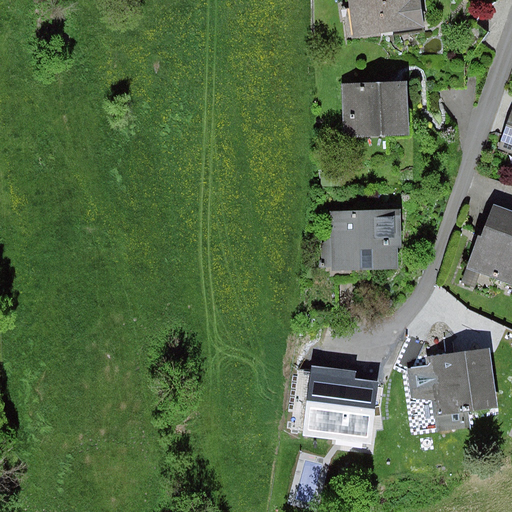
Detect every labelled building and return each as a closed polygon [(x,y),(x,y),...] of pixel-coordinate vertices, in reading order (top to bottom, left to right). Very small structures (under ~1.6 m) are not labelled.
[(420,0),(349,0),(350,9),(342,10),(345,40),(424,30),(420,0)] [(487,32),(474,23),(457,48),(470,57),(487,32)] [(442,64),(443,90),(464,89),(463,64),(442,64)] [(393,83),(342,84),(344,137),(408,135),(406,82),(393,83)] [(511,109),(498,148),(511,153),(511,109)] [(338,174),(321,174),(321,187),(339,187),(338,174)] [(511,211),(493,205),(481,238),(478,237),(466,269),(511,286),(511,211)] [(401,209),(329,211),(329,233),(319,233),(320,260),(324,260),(324,266),(333,266),(333,269),(397,268),(396,248),(402,248),(401,209)] [(426,366),(407,369),(411,398),(432,400),(437,430),(437,432),(470,428),(468,412),(498,409),(490,349),(425,356),(426,366)] [(353,372),(312,367),(311,373),(297,372),(291,429),(303,430),(302,437),(370,445),(377,385),(352,382),(353,372)]
